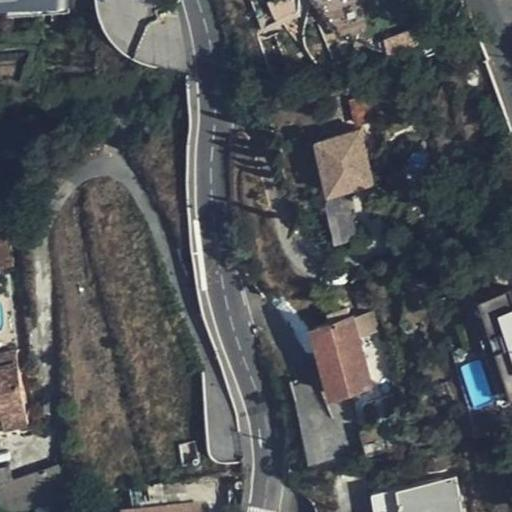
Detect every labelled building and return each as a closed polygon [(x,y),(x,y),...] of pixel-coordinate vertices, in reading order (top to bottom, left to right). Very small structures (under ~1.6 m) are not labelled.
[(376,179),(366,128),(325,137),(330,159),(326,159),(332,189),(376,179)] [(0,268),(17,265),(16,263),(6,207),(0,207),(0,268)] [(368,230),(368,207),(334,207),(334,230),(368,230)] [(511,282),(480,292),(494,340),(489,342),(504,391),(511,388),(511,282)] [(394,397),(371,314),(316,328),(335,398),(359,391),(364,406),(394,397)] [(18,362),(0,366),(0,414),(3,414),(7,429),(31,425),(18,362)] [(0,483),(18,479),(14,464),(0,468),(0,483)] [(59,469),(18,479),(0,483),(0,511),(51,511),(66,509),(68,508),(59,469)] [(464,511),(459,474),(378,487),(382,511),(464,511)]
